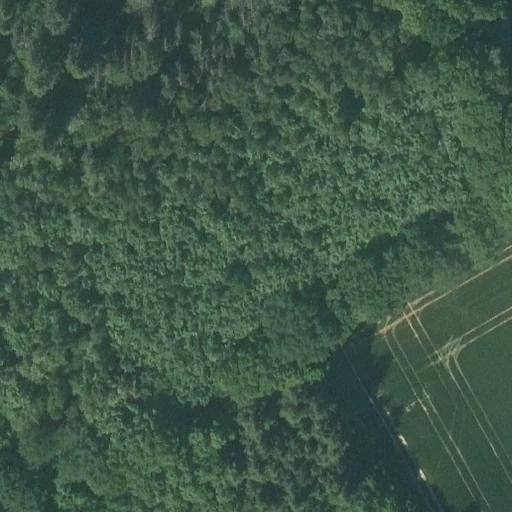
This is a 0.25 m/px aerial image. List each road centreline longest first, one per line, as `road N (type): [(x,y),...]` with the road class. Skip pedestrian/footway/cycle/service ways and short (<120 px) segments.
road 1 (track): [(511,203),(315,315)]
road 2 (track): [(315,315),(418,511)]
